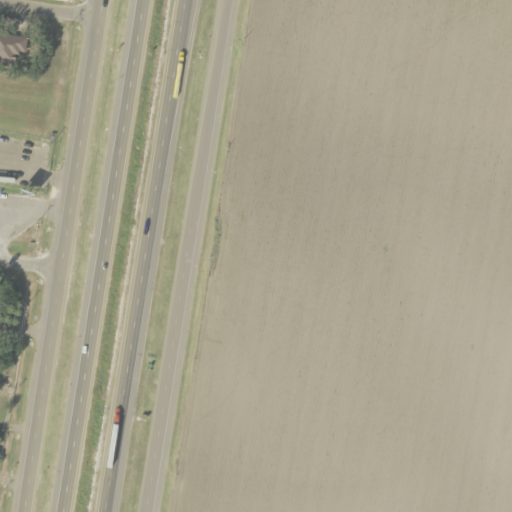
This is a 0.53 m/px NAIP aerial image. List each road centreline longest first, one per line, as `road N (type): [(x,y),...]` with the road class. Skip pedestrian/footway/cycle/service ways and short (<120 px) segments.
road 1 (secondary): [(152,511),(231,0)]
road 2 (motorway): [(105,511),(184,0)]
road 3 (motorway): [(136,0),(59,511)]
road 4 (secondary): [(103,0),(46,376)]
road 5 (secondary): [(46,376),(19,511)]
